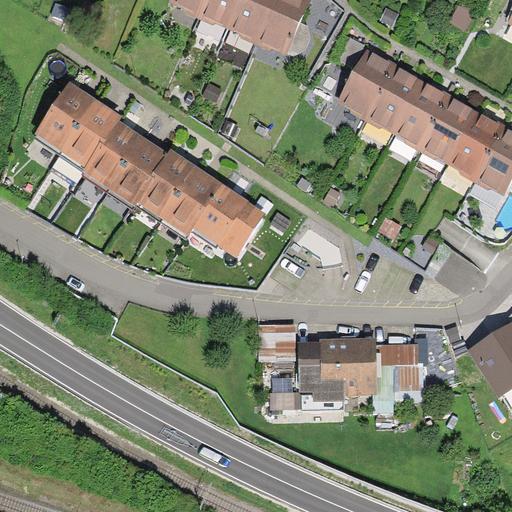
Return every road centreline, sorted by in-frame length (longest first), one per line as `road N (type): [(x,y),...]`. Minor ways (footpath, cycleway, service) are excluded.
road 1 (residential): [(0,218),(94,275),(147,295),(293,312),(461,311),(511,276)]
road 2 (primary): [(357,511),(73,372),(0,326)]
